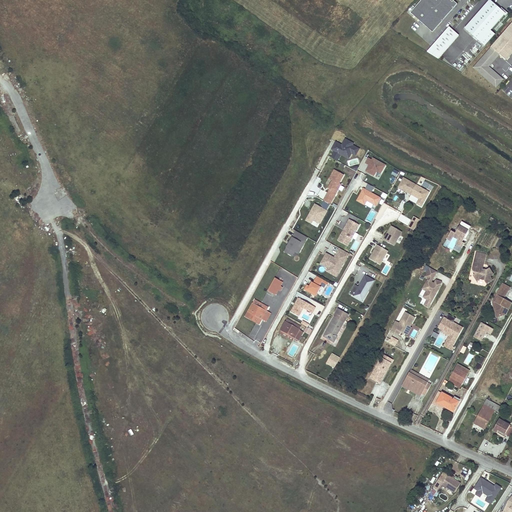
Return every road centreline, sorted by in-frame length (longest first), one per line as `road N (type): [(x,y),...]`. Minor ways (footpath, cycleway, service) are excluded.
road 1 (residential): [(262,356),(511,473)]
road 2 (residential): [(262,356),(357,181)]
road 3 (residential): [(228,335),(313,180)]
